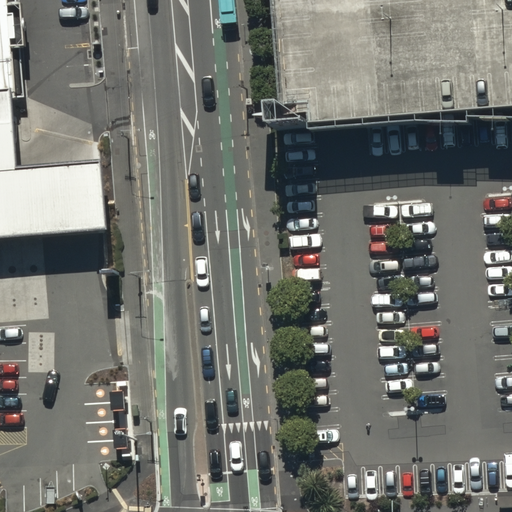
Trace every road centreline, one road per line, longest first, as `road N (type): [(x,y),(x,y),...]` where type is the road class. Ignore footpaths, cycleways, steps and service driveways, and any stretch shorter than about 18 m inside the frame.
road 1 (secondary): [(186,83),(211,138),(240,511)]
road 2 (secondary): [(184,511),(169,138),(186,83)]
